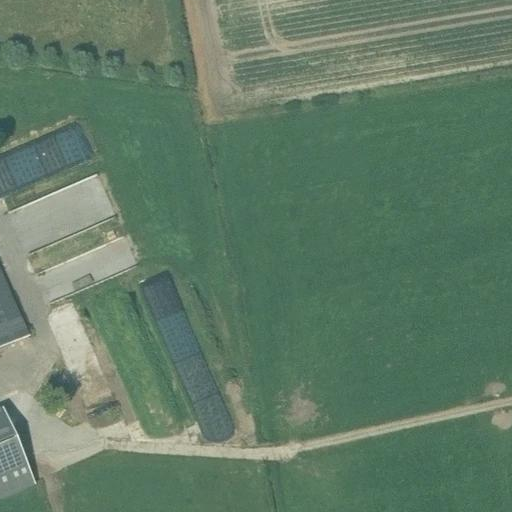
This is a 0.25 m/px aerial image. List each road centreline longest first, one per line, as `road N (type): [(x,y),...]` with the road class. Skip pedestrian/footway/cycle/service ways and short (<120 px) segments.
road 1 (unclassified): [(0,398),(31,437),(252,453),(294,447)]
road 2 (track): [(294,447),(511,400)]
